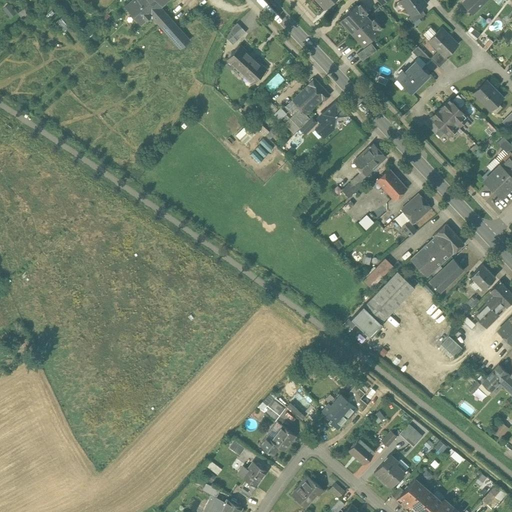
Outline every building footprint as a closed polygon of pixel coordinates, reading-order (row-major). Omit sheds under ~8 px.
[(157,10),(147,0),(131,0),(125,6),(141,24),(149,17),(157,10)] [(147,0),(157,10),(158,10),(161,7),(168,0),(147,0)] [(317,0),(325,7),(324,8),(325,8),(333,0),(317,0)] [(423,0),(400,0),(401,0),(412,15),(421,8),(427,4),(423,0)] [(467,0),(464,3),(473,13),(481,5),(479,4),(483,0),(467,0)] [(10,3),(4,8),(11,17),(18,12),(10,3)] [(356,4),(340,19),(347,26),(347,25),(353,31),(368,18),(364,14),(367,11),(361,4),(358,6),(356,4)] [(168,15),(161,7),(158,10),(165,17),(168,15)] [(421,8),(412,15),(408,17),(413,23),(426,14),(421,8)] [(165,17),(158,10),(149,17),(152,18),(158,24),(168,15),(165,17)] [(189,39),(168,15),(158,24),(179,48),(189,39)] [(56,21),(61,28),(67,23),(62,17),(56,21)] [(368,18),(353,31),(358,37),(358,38),(364,45),(380,30),(378,28),(381,26),(374,19),(371,22),(368,18)] [(237,22),(233,26),(226,37),(233,44),(246,32),(237,22)] [(424,33),(430,39),(437,31),(432,25),(424,33)] [(458,44),(442,28),(429,40),(439,50),(445,56),(458,44)] [(372,43),(357,53),(362,60),(377,50),(372,43)] [(266,69),(240,45),(227,58),(254,82),(266,69)] [(430,58),(418,46),(412,51),(425,64),(430,58)] [(445,56),(439,50),(430,58),(439,67),(448,59),(445,56)] [(415,61),(398,78),(412,91),(429,74),(415,61)] [(271,90),(283,79),(278,73),(266,85),(271,90)] [(330,94),(315,78),(308,84),(322,99),(324,101),(330,94)] [(503,97),(486,81),(474,93),(491,110),(503,97)] [(322,99),(308,84),(292,99),(300,108),(306,114),(322,99)] [(466,116),(449,99),(440,108),(457,124),(466,116)] [(336,101),(319,117),(319,119),(321,122),(318,124),(326,133),(335,126),(335,125),(348,114),(336,101)] [(272,102),(267,107),(273,113),(278,108),(272,102)] [(282,106),(274,113),(280,119),(287,112),(282,106)] [(306,114),(300,108),(290,117),(300,128),(310,118),(306,114)] [(457,124),(440,108),(431,117),(448,133),(457,124)] [(288,111),(282,120),(285,122),(292,113),(288,111)] [(511,111),(502,121),(507,126),(511,123),(511,111)] [(310,118),(300,128),(305,133),(316,122),(311,117),(310,118)] [(263,125),(259,130),(268,137),(272,131),(263,125)] [(244,143),(253,134),(245,126),(236,134),(244,143)] [(511,148),(511,144),(503,136),(497,142),(507,153),(511,148)] [(263,138),(252,155),(261,162),(268,151),(269,152),(274,145),(263,138)] [(386,156),(373,142),(353,161),(366,175),(386,156)] [(511,153),(507,156),(505,157),(501,160),(501,163),(500,163),(511,175),(511,153)] [(511,175),(500,163),(484,179),(501,196),(511,185),(511,175)] [(407,187),(390,168),(377,180),(394,199),(407,187)] [(358,189),(348,178),(339,187),(349,198),(358,189)] [(432,207),(419,193),(401,209),(414,223),(432,207)] [(351,200),(342,207),(346,212),(354,204),(351,200)] [(416,231),(408,221),(402,226),(410,236),(416,231)] [(464,243),(446,223),(433,236),(434,237),(450,255),(451,255),(464,243)] [(434,237),(425,245),(427,247),(422,251),(421,249),(410,258),(427,276),(450,255),(434,237)] [(397,260),(391,253),(380,263),(386,270),(397,260)] [(454,258),(430,280),(440,292),(464,269),(454,258)] [(495,277),(483,264),(471,275),(483,288),(495,277)] [(400,269),(366,303),(382,320),(417,286),(400,269)] [(511,301),(511,293),(500,280),(490,291),(492,293),(484,300),(487,303),(496,312),(503,305),(506,307),(511,301)] [(473,307),(479,299),(473,295),(467,303),(473,307)] [(382,320),(366,303),(352,316),(370,333),(382,320)] [(496,312),(487,303),(475,316),(486,327),(499,314),(496,312)] [(511,320),(509,318),(504,323),(504,324),(498,331),(511,345),(511,320)] [(460,346),(449,335),(441,344),(452,354),(460,346)] [(499,364),(487,377),(496,385),(508,372),(499,364)] [(511,376),(503,386),(511,393),(511,376)] [(496,385),(487,377),(482,382),(491,391),(496,385)] [(368,388),(360,380),(356,385),(365,392),(368,388)] [(356,385),(355,384),(350,390),(353,393),(354,392),(360,398),(365,392),(356,385)] [(360,398),(354,392),(353,393),(348,399),(357,407),(361,412),(368,404),(360,398)] [(341,393),(331,404),(329,403),(323,410),(330,417),(328,419),(329,421),(329,420),(337,427),(350,412),(352,413),(357,407),(348,399),(341,393)] [(310,422),(317,412),(295,396),(288,406),(310,422)] [(285,408),(273,399),(268,406),(269,407),(280,415),(285,408)] [(280,415),(269,407),(265,412),(275,420),(280,415)] [(501,437),(510,427),(503,420),(494,431),(501,437)] [(296,435),(282,425),(279,423),(273,431),(276,433),(271,439),(280,446),(284,449),(296,435)] [(409,423),(401,433),(414,445),(423,436),(409,423)] [(395,428),(383,441),(389,445),(401,433),(395,428)] [(359,437),(369,446),(374,440),(364,432),(359,437)] [(280,446),(271,439),(267,436),(260,445),(273,455),(280,446)] [(369,446),(359,437),(348,450),(364,464),(375,451),(369,446)] [(244,447),(234,440),(229,447),(239,454),(244,447)] [(441,440),(435,446),(441,451),(447,445),(441,440)] [(455,450),(451,455),(460,461),(463,457),(455,450)] [(400,460),(393,453),(376,472),(392,486),(406,471),(397,463),(400,460)] [(211,460),(208,466),(219,473),(222,467),(211,460)] [(267,471),(253,461),(248,469),(243,476),(242,476),(248,480),(256,486),(267,471)] [(243,466),(238,473),(243,476),(248,469),(243,466)] [(307,475),(303,480),(303,481),(292,494),(305,505),(316,492),(318,494),(323,489),(307,475)] [(415,478),(396,499),(405,507),(424,486),(415,478)] [(256,486),(248,480),(240,490),(249,496),(256,486)] [(330,488),(339,496),(345,489),(336,481),(330,488)] [(220,489),(206,483),(202,490),(211,495),(216,497),(220,489)] [(507,492),(495,483),(482,499),(486,504),(495,495),(500,500),(501,500),(507,492)] [(424,486),(405,507),(411,511),(416,511),(433,493),(424,486)] [(433,493),(416,511),(431,511),(441,501),(441,500),(433,493)] [(211,495),(203,511),(213,511),(218,503),(224,506),(226,502),(216,497),(211,495)] [(495,495),(486,504),(492,509),(500,500),(495,495)] [(441,501),(431,511),(446,511),(452,505),(444,497),(441,500),(441,501)] [(239,511),(242,507),(227,499),(226,502),(224,506),(220,511),(239,511)] [(340,499),(331,509),(334,511),(337,511),(345,504),(340,499)] [(220,511),(224,506),(218,503),(213,511),(220,511)]
